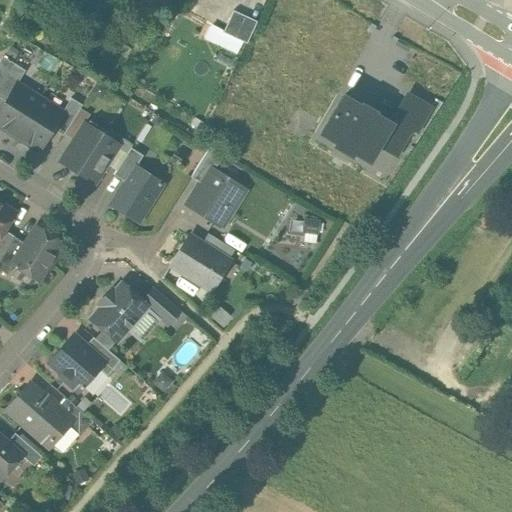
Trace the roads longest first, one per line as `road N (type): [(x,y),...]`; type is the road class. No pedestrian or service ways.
road 1 (tertiary): [(187,511),(234,467),(511,113)]
road 2 (residential): [(0,371),(94,255),(87,224),(0,165)]
